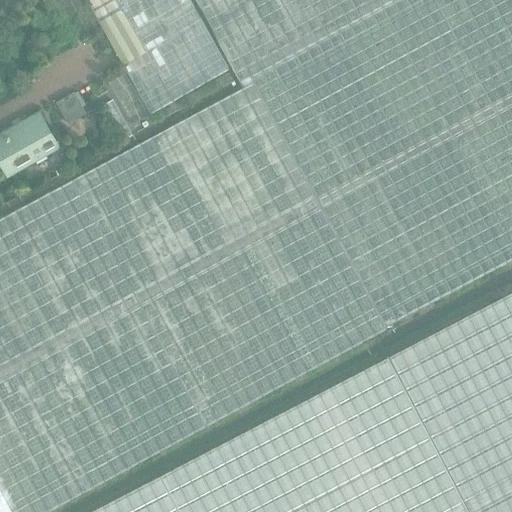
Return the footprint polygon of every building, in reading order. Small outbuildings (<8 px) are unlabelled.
[(0,221),(0,511),(45,511),(72,498),(215,421),(371,337),(382,331),(381,328),(428,304),(511,260),(511,0),(381,0),(237,79),(242,89),(116,158),(0,221)] [(86,0),(98,21),(119,8),(144,52),(122,64),(150,114),(228,71),(188,0),(86,0)] [(194,0),(237,79),(381,0),(194,0)] [(98,21),(122,64),(144,52),(119,8),(98,21)] [(125,74),(109,82),(132,125),(148,116),(125,74)] [(68,125),(86,116),(74,94),(57,104),(68,125)] [(113,99),(100,106),(120,142),(132,135),(113,99)] [(0,167),(6,178),(59,148),(39,113),(19,125),(22,130),(0,142),(0,167)] [(511,511),(511,292),(382,359),(204,452),(87,511),(511,511)]
